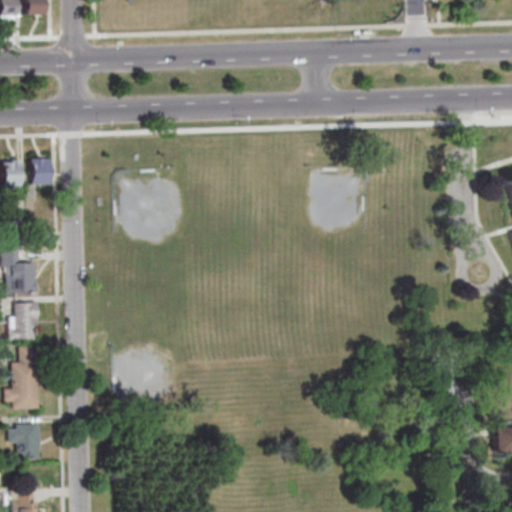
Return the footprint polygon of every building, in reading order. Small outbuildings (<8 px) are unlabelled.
[(0,0),(9,0),(9,15),(0,15),(0,0)] [(18,0),(36,0),(36,14),(19,14),(18,0)] [(25,184),(25,159),(42,159),(42,184),(25,184)] [(0,187),(0,162),(14,162),(14,187),(0,187)] [(511,257),(504,232),(511,230),(496,183),(511,178),(511,257)] [(21,246),(2,246),(2,234),(7,234),(7,230),(20,230),(21,246)] [(45,246),(26,246),(25,231),(44,231),(45,246)] [(0,293),(0,249),(12,249),(12,263),(28,263),(29,292),(0,293)] [(27,338),(3,339),(2,317),(9,317),(8,304),(31,303),(31,324),(27,324),(27,338)] [(446,402),(428,404),(424,340),(442,339),(446,402)] [(6,409),(6,401),(0,401),(0,389),(6,389),(5,363),(14,362),(13,346),(33,346),(33,364),(30,364),(31,409),(6,409)] [(32,459),(10,459),(10,442),(2,442),(2,429),(10,429),(10,425),(31,424),(31,427),(33,427),(33,448),(32,448),(32,459)] [(486,429),(490,429),(490,424),(507,424),(508,428),(511,427),(511,453),(498,454),(498,451),(486,451),(486,429)] [(5,511),(5,490),(26,490),(26,500),(30,500),(30,511),(5,511)]
